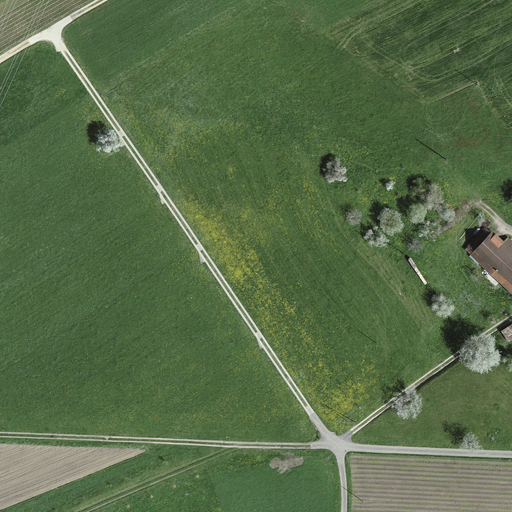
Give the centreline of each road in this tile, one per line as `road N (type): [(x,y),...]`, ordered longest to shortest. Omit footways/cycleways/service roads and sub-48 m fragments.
road 1 (track): [(48,33),(332,444)]
road 2 (track): [(344,511),(342,438),(511,317)]
road 3 (residential): [(511,454),(332,444)]
road 4 (track): [(106,0),(0,61)]
